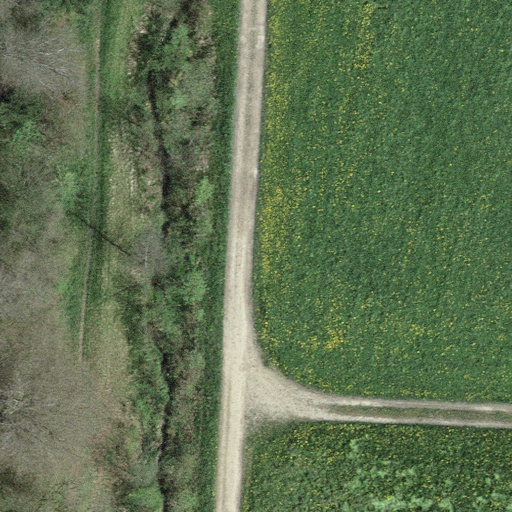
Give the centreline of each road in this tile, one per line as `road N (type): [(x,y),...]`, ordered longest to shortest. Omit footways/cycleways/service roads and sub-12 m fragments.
road 1 (track): [(256,0),(228,511)]
road 2 (track): [(233,402),(511,420)]
